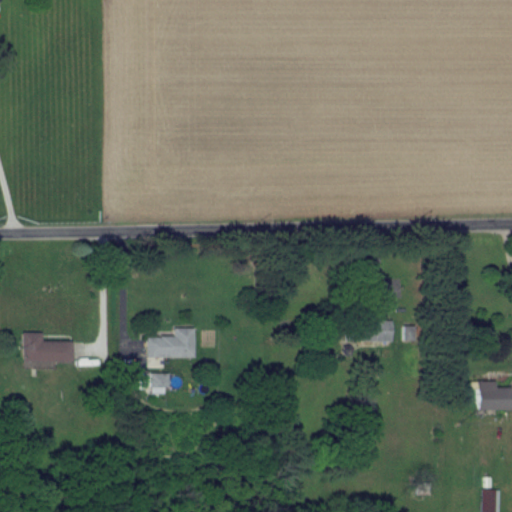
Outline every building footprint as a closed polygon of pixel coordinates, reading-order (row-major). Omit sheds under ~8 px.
[(388,341),(389,321),(352,319),(351,329),(358,330),(358,340),(388,341)] [(400,341),(411,342),(411,326),(400,326),(400,341)] [(190,328),(170,328),(171,336),(143,337),(143,358),(190,357),(190,328)] [(38,341),(38,333),(19,333),(19,361),(68,362),(68,341),(38,341)] [(162,373),(146,373),(146,394),(163,394),(162,373)] [(473,409),(506,410),(506,388),(491,388),(491,382),(473,382),(473,409)] [(477,511),(494,511),(496,490),(479,489),(477,511)]
